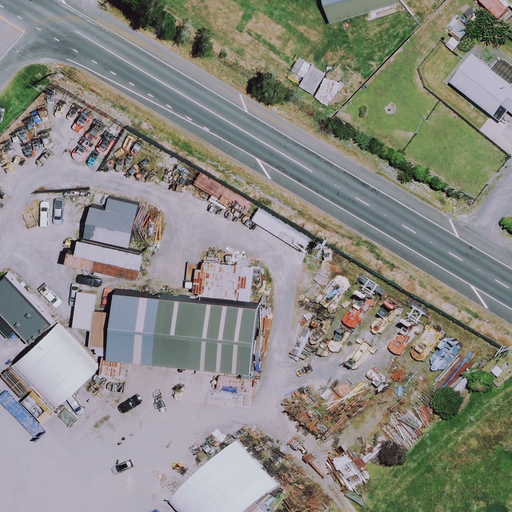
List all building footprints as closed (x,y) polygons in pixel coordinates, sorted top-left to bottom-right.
[(325,0),(333,24),(408,2),(407,0),(325,0)] [(465,17),(452,34),(465,43),(477,25),(465,17)] [(511,83),(478,56),(456,83),(498,116),(506,105),(511,109),(511,83)] [(330,74),(315,63),(301,82),(316,93),(330,74)] [(103,168),(61,143),(35,187),(67,206),(71,197),(82,204),(103,168)] [(144,204),(112,196),(109,208),(95,205),(88,233),(134,245),(144,204)] [(63,283),(18,236),(0,252),(0,300),(6,306),(15,297),(31,314),(63,283)] [(258,289),(260,263),(199,258),(197,292),(251,296),(252,289),(258,289)] [(285,318),(136,298),(126,369),(275,389),(285,318)] [(255,511),(286,484),(241,437),(174,502),(184,511),(255,511)] [(273,511),(266,503),(255,511),(273,511)]
